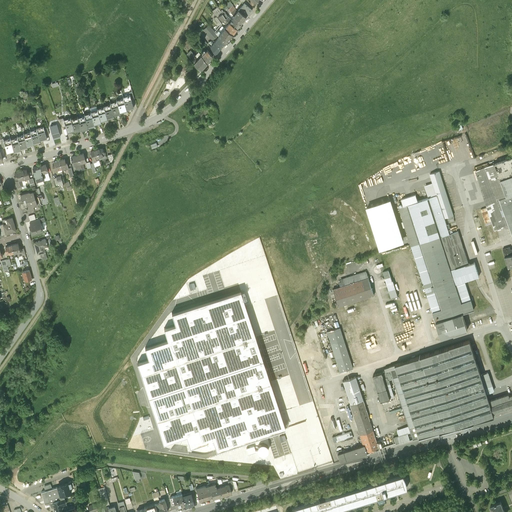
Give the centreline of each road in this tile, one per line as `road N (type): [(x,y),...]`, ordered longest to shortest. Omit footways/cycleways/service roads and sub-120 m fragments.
road 1 (residential): [(272,0),(176,108),(131,131),(4,167)]
road 2 (secondary): [(199,511),(511,417)]
road 3 (residential): [(0,360),(38,304),(25,237)]
